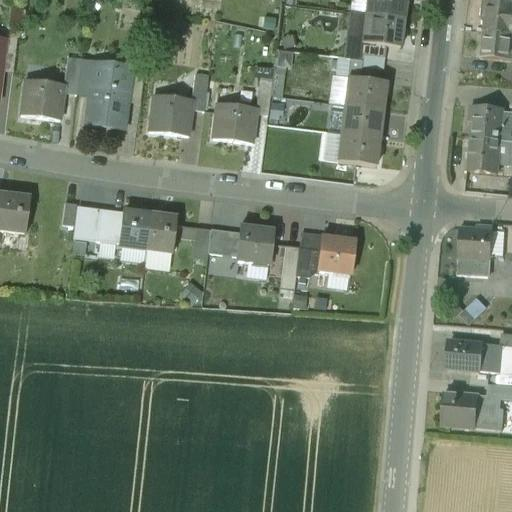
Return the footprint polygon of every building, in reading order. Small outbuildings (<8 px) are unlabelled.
[(405,0),(366,0),(365,17),(402,21),(405,0)] [(511,4),(483,1),(481,18),(485,19),(483,34),(511,37),(511,4)] [(365,17),(351,15),(348,45),(350,45),(385,50),(399,51),(402,21),(365,17)] [(511,37),(483,34),(480,59),(510,62),(510,60),(511,60),(511,37)] [(16,40),(5,38),(4,47),(1,75),(11,76),(16,40)] [(385,50),(350,45),(348,62),(359,63),(359,57),(362,57),(384,60),(385,50)] [(384,60),(362,57),(360,69),(383,72),(384,60)] [(78,63),(66,61),(62,87),(63,87),(62,97),(74,98),(78,63)] [(383,72),(360,69),(359,82),(381,86),(383,72)] [(125,75),(91,70),(83,127),(123,132),(126,106),(127,95),(123,95),(125,75)] [(207,78),(194,77),(191,103),(190,112),(203,114),(207,78)] [(141,80),(130,79),(127,95),(126,106),(138,107),(141,80)] [(271,82),(259,80),(255,111),(255,117),(266,118),(271,82)] [(359,82),(348,81),(344,108),(381,113),(385,86),(381,86),(359,82)] [(62,87),(24,83),(20,119),(59,123),(62,97),(63,87),(62,87)] [(191,103),(152,98),(148,134),(187,139),(190,112),(191,103)] [(255,111),(217,106),(212,142),(251,147),(255,117),(255,111)] [(381,113),(344,108),(340,136),(377,141),(381,113)] [(511,117),(502,117),(502,114),(468,111),(467,125),(471,125),(469,141),(511,144),(511,117)] [(377,141),(340,136),(336,164),(373,170),(377,141)] [(511,144),(469,141),(465,178),(495,180),(497,162),(503,162),(503,166),(511,166),(511,144)] [(29,199),(2,196),(0,214),(0,233),(25,236),(29,199)] [(95,244),(99,212),(77,209),(73,241),(95,244)] [(95,244),(119,247),(123,215),(99,212),(95,244)] [(149,215),(123,212),(123,215),(119,247),(118,248),(145,252),(149,215)] [(177,219),(149,215),(145,252),(172,255),(177,219)] [(273,234),(241,229),(236,265),(251,267),(252,263),(266,265),(266,269),(268,269),(273,234)] [(483,232),(459,230),(457,260),(466,260),(487,261),(489,262),(491,229),(483,229),(483,232)] [(354,245),(322,240),(317,275),(332,278),(333,273),(348,276),(347,280),(349,280),(354,245)] [(487,261),(466,260),(465,270),(486,271),(487,261)] [(481,300),(467,316),(475,324),(489,308),(481,300)] [(481,346),(465,344),(464,346),(448,344),(446,371),(478,375),(481,346)] [(477,396),(442,393),(440,427),(474,430),(477,396)]
